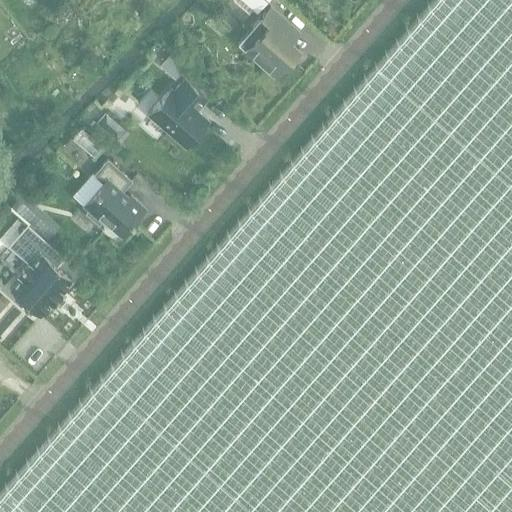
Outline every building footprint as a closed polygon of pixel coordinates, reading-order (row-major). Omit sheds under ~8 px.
[(511,511),(511,0),(428,0),(0,488),(0,511),(511,511)] [(293,43),(301,33),(270,6),(269,7),(262,16),(236,45),(275,80),(302,51),(293,43)] [(187,69),(167,51),(157,61),(157,62),(177,80),(187,69)] [(173,90),(171,88),(148,113),(185,145),(207,120),(195,109),(195,106),(191,102),(199,93),(204,98),(205,97),(184,78),(173,90)] [(80,128),(72,137),(93,156),(102,146),(80,128)] [(93,174),(102,182),(83,204),(88,209),(86,213),(98,223),(101,220),(106,225),(108,223),(121,235),(145,208),(130,194),(128,196),(121,190),(130,179),(106,159),(93,174)] [(22,193),(10,207),(23,217),(34,204),(22,193)] [(26,224),(7,245),(26,261),(16,273),(20,276),(9,288),(16,294),(13,298),(29,312),(32,309),(39,315),(50,302),(52,304),(62,292),(60,291),(71,278),(56,265),(64,256),(26,224)]
